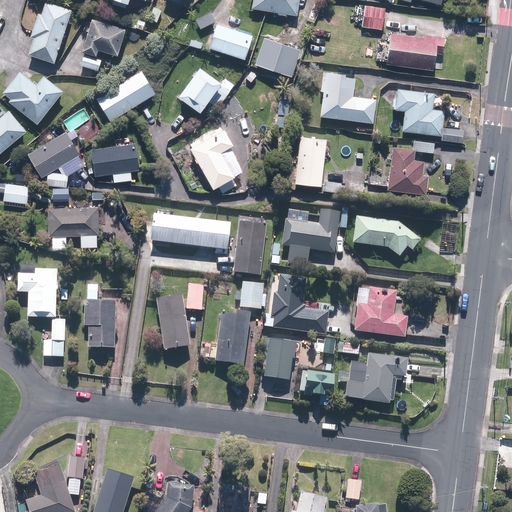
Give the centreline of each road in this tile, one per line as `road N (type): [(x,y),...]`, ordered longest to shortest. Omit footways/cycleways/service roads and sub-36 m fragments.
road 1 (residential): [(40,402),(459,452)]
road 2 (secondary): [(511,43),(484,256)]
road 3 (unknown): [(113,393),(133,265),(211,268)]
road 4 (secondary): [(484,256),(459,452)]
